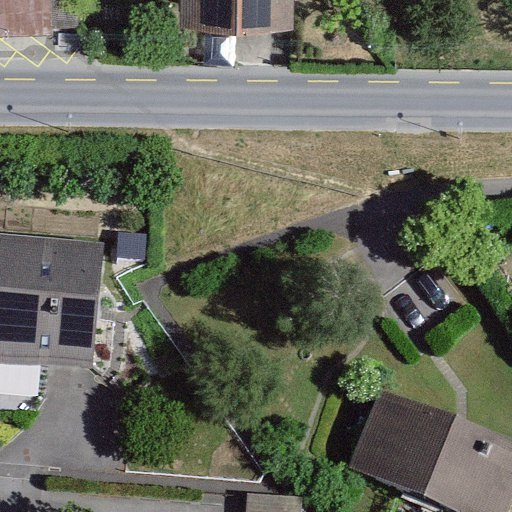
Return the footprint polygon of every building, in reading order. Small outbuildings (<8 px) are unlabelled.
[(0,0),(0,24),(50,24),(49,0),(0,0)] [(291,0),(182,0),(182,13),(291,15),(291,0)] [(98,260),(0,247),(0,369),(26,373),(82,381),(98,260)] [(507,511),(511,502),(511,455),(374,398),(338,485),(403,511),(507,511)] [(300,511),(301,504),(232,498),(230,511),(300,511)]
